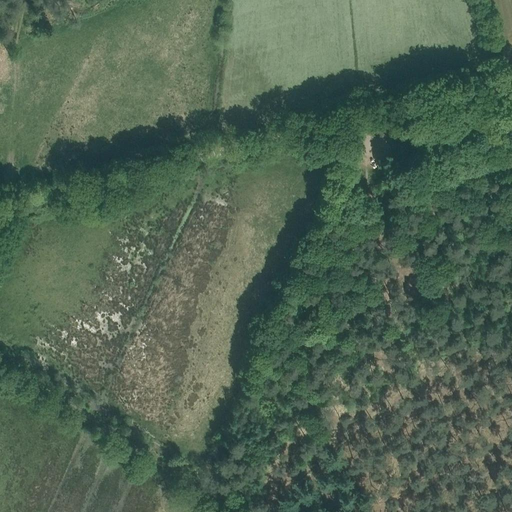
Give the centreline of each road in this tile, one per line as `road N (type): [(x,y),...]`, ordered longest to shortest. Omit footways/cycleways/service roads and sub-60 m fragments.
road 1 (track): [(0,208),(364,117)]
road 2 (track): [(229,511),(0,354)]
road 3 (track): [(364,117),(399,376)]
road 4 (track): [(399,376),(259,511)]
road 5 (track): [(364,117),(505,82)]
road 6 (track): [(511,358),(464,349),(399,376)]
